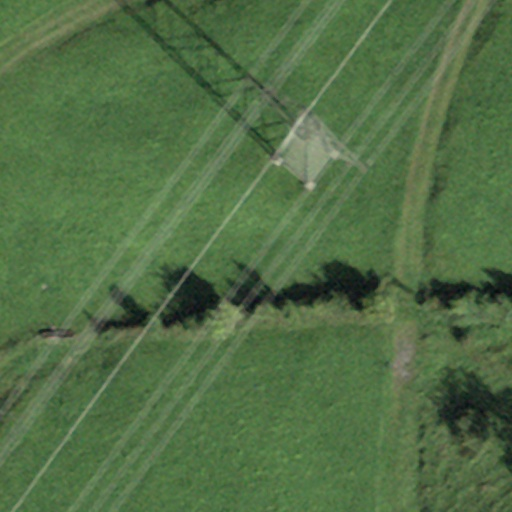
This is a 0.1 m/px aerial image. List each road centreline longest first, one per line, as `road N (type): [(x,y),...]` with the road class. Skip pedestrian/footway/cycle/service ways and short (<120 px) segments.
road 1 (track): [(402,511),(410,232),(431,112),(474,0)]
road 2 (track): [(0,75),(111,0)]
